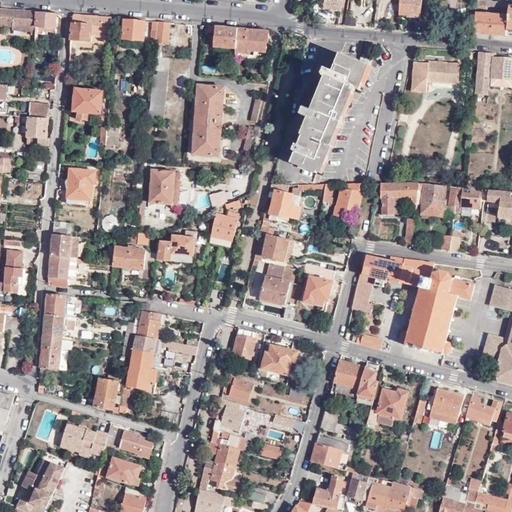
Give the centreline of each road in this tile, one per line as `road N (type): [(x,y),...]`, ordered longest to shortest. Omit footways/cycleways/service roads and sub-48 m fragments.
road 1 (residential): [(39,290),(65,1)]
road 2 (residential): [(511,266),(358,244),(331,343)]
road 3 (residential): [(275,24),(511,48)]
road 4 (residential): [(65,1),(275,24)]
road 5 (residential): [(331,343),(511,393)]
road 6 (residential): [(277,511),(295,486),(331,343)]
road 7 (residential): [(26,393),(183,440)]
road 8 (residential): [(183,440),(213,314)]
road 9 (unknown): [(397,66),(375,91),(341,173)]
road 10 (residential): [(213,314),(331,343)]
